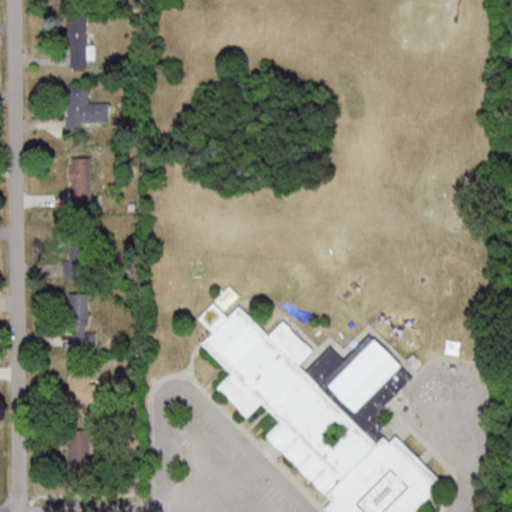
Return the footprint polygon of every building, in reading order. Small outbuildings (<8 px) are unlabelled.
[(87,15),(68,15),(69,67),(88,67),(88,59),(95,59),(95,45),(87,45),(87,15)] [(109,122),(109,103),(88,103),(88,86),(66,86),(67,132),(81,132),(81,122),(109,122)] [(72,206),(91,206),(90,157),(71,157),(72,206)] [(67,279),(88,280),(90,241),(69,240),(67,279)] [(71,293),(71,346),(97,346),(96,332),(88,332),(88,293),(71,293)] [(330,511),(325,507),(333,500),(266,434),(280,420),(262,402),(248,416),(217,386),(231,371),(202,342),(213,331),(198,316),(214,301),(228,315),(240,304),(270,333),(284,319),(314,348),(299,363),(306,370),(331,345),(344,358),(370,332),(414,376),(377,412),(387,422),(379,429),(391,441),(398,434),(444,481),(413,511),(409,511),(408,511),(407,511),(330,511)] [(90,368),(82,368),(82,364),(69,364),(70,403),(96,402),(96,378),(91,378),(90,368)] [(69,473),(92,473),(91,434),(68,435),(69,473)]
